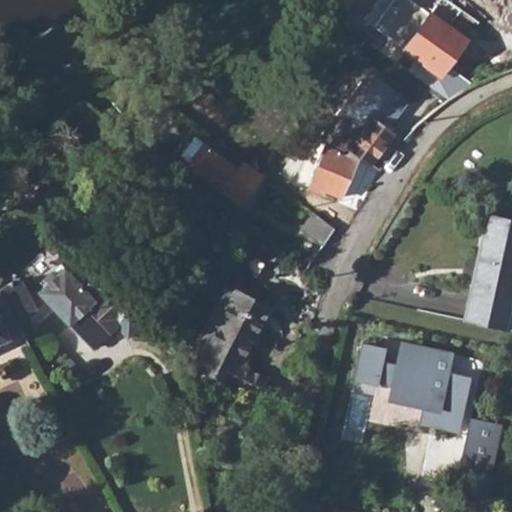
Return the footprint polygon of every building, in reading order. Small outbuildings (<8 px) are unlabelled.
[(429,15),(407,0),(384,35),(405,49),(396,62),(449,101),(473,88),(447,70),(467,40),(449,28),(461,11),(444,0),(442,0),(433,14),(431,13),(429,15)] [(357,158),(369,164),(392,134),(387,130),(400,114),(384,102),(394,90),(373,74),(365,84),(360,80),(316,140),(324,144),(357,158)] [(6,101),(15,93),(7,85),(0,90),(0,113),(8,106),(6,101)] [(192,159),(204,143),(195,137),(180,157),(200,173),(203,169),(192,159)] [(263,176),(244,162),(239,169),(204,143),(192,159),(203,169),(200,173),(200,174),(240,205),(263,176)] [(357,158),(324,144),(317,160),(320,161),(308,189),(322,195),(324,191),(340,197),(357,158)] [(191,214),(145,178),(135,192),(181,225),(191,214)] [(323,245),(335,229),(314,214),(302,229),(323,245)] [(511,298),(511,219),(488,214),(466,322),(506,330),(511,298)] [(92,348),(116,325),(127,338),(142,324),(93,270),(91,271),(76,254),(66,263),(70,268),(68,269),(65,266),(62,270),(56,270),(43,281),(43,289),(39,292),(92,348)] [(24,283),(4,292),(21,328),(41,318),(24,283)] [(228,286),(190,358),(196,360),(198,366),(255,395),(263,377),(246,368),(244,366),(243,363),(244,359),(271,309),(228,286)] [(0,347),(25,336),(21,328),(4,292),(0,294),(0,347)] [(401,342),(396,364),(410,367),(415,345),(401,342)] [(415,345),(410,367),(396,364),(396,365),(381,362),(383,348),(362,344),(354,379),(376,384),(376,381),(391,384),(389,393),(425,401),(420,423),(457,431),(466,386),(457,384),(459,376),(447,373),(451,353),(415,345)] [(502,426),(471,419),(460,470),(491,477),(502,426)]
